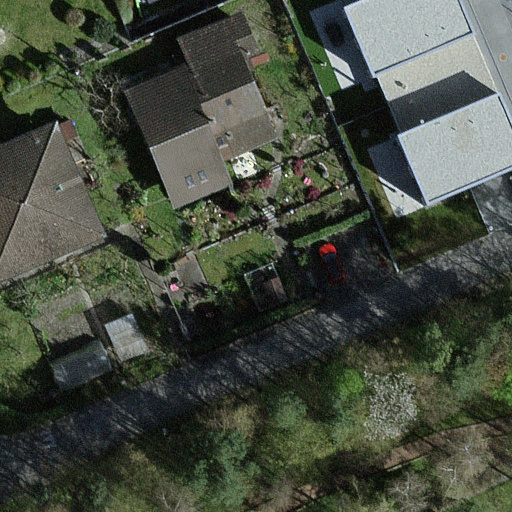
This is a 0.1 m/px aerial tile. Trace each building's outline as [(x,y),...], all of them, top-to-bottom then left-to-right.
[(452,0),(375,0),(350,11),(375,71),(466,33),(452,0)] [(253,40),(243,15),(185,38),(195,64),(133,88),(177,199),(232,177),(223,154),(274,134),(239,45),(253,40)] [(493,98),(466,33),(375,71),(402,136),(493,98)] [(511,164),(511,143),(493,98),(402,136),(429,199),(511,164)] [(0,277),(106,232),(58,123),(0,149),(0,277)]
